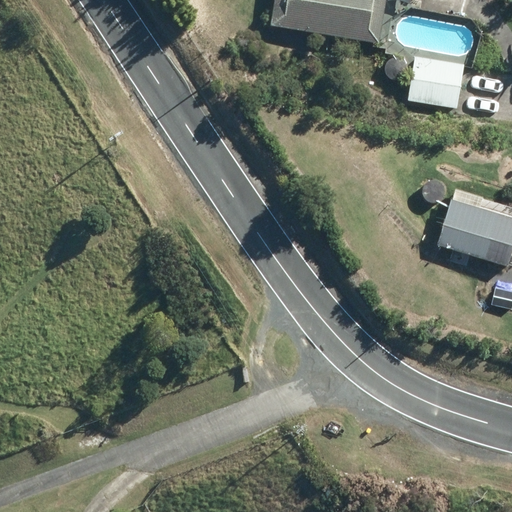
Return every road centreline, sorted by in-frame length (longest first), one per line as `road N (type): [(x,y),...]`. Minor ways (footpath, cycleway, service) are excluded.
road 1 (unclassified): [(105,0),(266,247),(356,353)]
road 2 (unclassified): [(356,353),(295,400),(0,493)]
road 3 (unclassified): [(356,353),(435,405),(511,429)]
